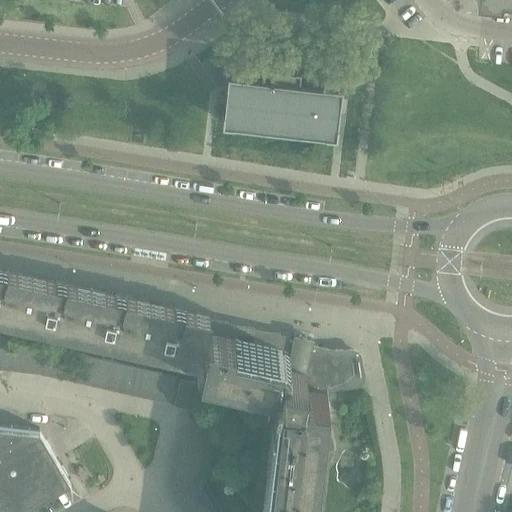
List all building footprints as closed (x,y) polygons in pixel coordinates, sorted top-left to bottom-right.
[(354,87),(342,85),(342,83),(331,82),(330,82),(299,79),(301,66),(295,66),(278,65),(278,64),(273,63),(271,73),(270,75),(240,71),(228,69),(227,74),(222,120),(336,134),(340,99),(352,100),(354,87)] [(0,284),(0,315),(23,320),(33,278),(3,271),(0,284)] [(23,320),(53,327),(62,284),(33,278),(23,320)] [(92,291),(62,284),(53,327),(83,334),(92,291)] [(83,334),(112,340),(122,297),(92,291),(83,334)] [(112,340),(142,347),(151,304),(122,297),(112,340)] [(142,347),(172,353),(181,310),(151,304),(142,347)] [(210,317),(181,310),(172,353),(201,360),(209,322),(210,317)] [(209,322),(201,360),(200,364),(275,379),(274,385),(275,387),(278,385),(282,386),(279,413),(271,412),(269,426),(278,427),(267,511),(309,511),(310,504),(314,504),(314,502),(310,501),(314,475),(318,475),(318,474),(314,474),(317,447),(321,448),(321,446),(317,446),(320,419),(324,420),(324,418),(320,418),(324,391),(327,392),(328,390),(326,390),(327,382),(343,383),(356,381),(358,380),(360,379),(361,377),(362,376),(362,374),(358,356),(358,355),(358,354),(357,353),(356,352),(355,351),(353,350),(352,350),(346,351),(341,351),(338,351),(333,351),(328,350),(310,346),(311,341),(307,340),(307,336),(300,335),(298,339),(294,338),(293,342),(287,341),(288,339),(281,338),(280,334),(262,332),(262,333),(255,332),(254,328),(236,326),(235,328),(229,326),(228,322),(210,321),(210,323),(209,322)] [(1,337),(0,347),(0,366),(10,367),(12,367),(15,341),(1,337)] [(15,341),(12,367),(26,369),(29,344),(15,341)] [(29,344),(26,369),(38,371),(44,347),(29,344)] [(44,347),(38,371),(52,374),(58,350),(44,347)] [(58,350),(52,374),(66,377),(71,353),(58,350)] [(71,353),(66,377),(80,380),(85,356),(71,353)] [(85,356),(80,380),(93,383),(99,359),(85,356)] [(99,359),(93,383),(107,386),(113,363),(99,359)] [(113,363),(107,386),(121,389),(126,366),(113,363)] [(126,366),(121,389),(135,392),(140,369),(126,366)] [(140,369),(135,392),(149,395),(154,372),(140,369)] [(154,372),(149,395),(162,398),(168,375),(154,372)] [(168,375),(162,398),(176,402),(181,378),(168,375)] [(182,378),(177,401),(193,405),(199,381),(182,378)] [(186,427),(212,433),(215,422),(189,415),(189,417),(187,427),(186,427)] [(0,511),(13,511),(70,480),(40,429),(0,424),(0,511)] [(184,439),(210,444),(212,433),(186,427),(186,428),(187,428),(185,438),(184,438),(184,439)] [(181,449),(181,450),(207,456),(210,444),(184,439),(183,439),(184,440),(182,450),(181,449)] [(178,461),(204,467),(207,456),(181,450),(181,451),(179,461),(178,461)] [(176,473),(202,479),(204,467),(178,461),(178,462),(179,462),(177,472),(176,472),(176,473)] [(202,479),(176,473),(176,474),(174,483),(173,483),(173,490),(200,485),(202,479)] [(181,504),(181,505),(204,492),(200,485),(173,490),(176,496),(176,495),(181,504)] [(204,492),(181,505),(182,506),(182,505),(185,511),(192,511),(210,502),(204,492)] [(215,511),(216,511),(210,502),(192,511),(215,511)]
